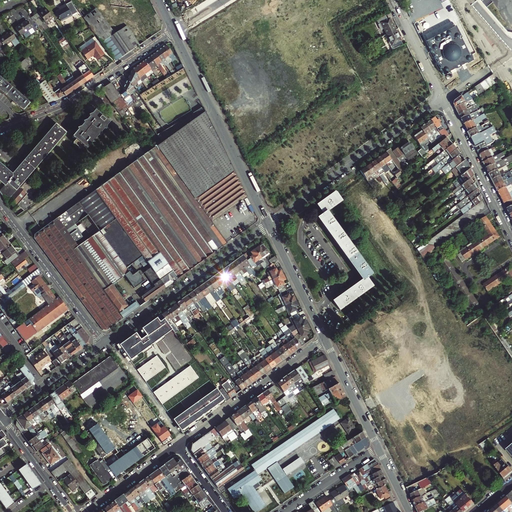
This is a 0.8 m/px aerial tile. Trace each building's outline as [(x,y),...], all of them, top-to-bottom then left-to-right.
[(71,2),(67,5),(63,7),(64,8),(61,10),(57,12),(62,22),(77,13),(71,2)] [(147,9),(148,11),(147,12),(148,14),(151,19),(157,28),(163,24),(160,18),(155,9),(154,7),(153,5),(147,9)] [(84,18),(92,28),(97,35),(102,43),(111,36),(115,33),(97,8),(84,18)] [(32,17),(38,27),(45,23),(38,13),(32,17)] [(148,14),(141,19),(150,33),(157,28),(151,19),(148,14)] [(387,19),(385,16),(376,20),(378,24),(381,23),(386,34),(395,30),(391,21),(389,21),(388,19),(387,19)] [(27,20),(16,28),(21,35),(33,27),(27,20)] [(455,26),(426,41),(440,70),(439,70),(443,76),(473,61),(455,26)] [(111,36),(102,43),(115,61),(132,50),(123,36),(129,32),(125,27),(115,33),(111,36)] [(403,45),(395,30),(386,34),(390,41),(394,49),(403,45)] [(0,38),(0,40),(3,45),(12,41),(15,45),(19,42),(11,31),(0,38)] [(138,46),(129,32),(123,36),(132,50),(138,46)] [(94,39),(81,49),(86,57),(92,53),(96,57),(103,52),(94,39)] [(169,57),(171,60),(175,57),(166,44),(162,47),(169,57)] [(168,62),(171,60),(169,57),(162,47),(159,50),(168,62)] [(159,50),(155,53),(161,61),(164,66),(166,65),(172,73),(175,71),(173,69),(168,62),(159,50)] [(161,61),(155,53),(150,56),(158,67),(165,77),(169,75),(161,64),(160,65),(159,63),(161,61)] [(158,67),(150,56),(144,61),(152,72),(156,77),(158,80),(159,79),(160,81),(159,81),(160,82),(163,81),(155,70),(158,67)] [(20,62),(25,69),(32,65),(28,57),(20,62)] [(152,72),(144,61),(138,65),(145,74),(146,76),(152,72)] [(71,64),(77,72),(79,71),(73,62),(71,64)] [(57,76),(60,74),(54,65),(50,67),(57,76)] [(139,78),(145,74),(138,65),(132,69),(139,78)] [(82,74),(86,81),(94,76),(88,68),(82,72),(83,73),(82,74)] [(139,78),(132,69),(130,74),(137,82),(140,80),(139,78)] [(54,92),(58,99),(66,96),(73,91),(68,84),(67,85),(66,84),(65,82),(60,74),(57,76),(56,77),(62,85),(58,87),(59,89),(54,92)] [(80,86),(86,81),(82,74),(81,75),(80,74),(74,78),(80,86)] [(137,83),(137,82),(130,74),(129,76),(128,78),(134,86),(137,83)] [(67,82),(68,84),(73,91),(80,86),(74,78),(73,76),(65,82),(67,82)] [(0,77),(0,90),(23,110),(29,103),(12,88),(0,77)] [(128,78),(123,88),(126,92),(136,105),(139,102),(133,95),(136,93),(132,87),(134,86),(128,78)] [(58,99),(45,82),(38,87),(50,102),(58,99)] [(121,96),(111,82),(101,89),(118,112),(122,109),(128,105),(129,108),(132,106),(134,109),(144,123),(148,121),(136,105),(126,92),(121,96)] [(485,90),(480,84),(475,87),(479,94),(485,90)] [(473,99),(468,92),(455,101),(454,105),(456,108),(473,99)] [(473,99),(456,108),(458,113),(468,109),(476,104),(473,99)] [(458,113),(461,119),(471,114),(473,113),(473,111),(472,110),(473,110),(472,108),(474,107),(475,108),(476,108),(477,109),(476,110),(475,110),(475,112),(480,109),(476,104),(468,109),(458,113)] [(164,139),(157,144),(208,217),(212,222),(247,197),(205,106),(160,134),(164,139)] [(484,115),(480,109),(475,112),(473,113),(471,114),(461,119),(464,124),(484,115)] [(78,128),(78,129),(73,136),(76,139),(73,143),(81,149),(84,145),(87,148),(93,141),(95,142),(96,138),(99,135),(100,135),(101,132),(104,129),(106,129),(107,125),(110,122),(95,110),(93,113),(89,115),(89,116),(87,119),(84,121),(84,123),(81,126),(78,128)] [(464,124),(468,132),(479,127),(489,122),(488,120),(484,122),(480,123),(480,124),(479,125),(477,122),(486,117),(484,115),(464,124)] [(430,120),(440,134),(441,136),(444,139),(446,137),(449,135),(446,131),(445,132),(438,123),(437,120),(434,117),(430,120)] [(150,119),(148,121),(155,130),(157,129),(150,119)] [(430,120),(425,124),(435,138),(440,134),(430,120)] [(42,161),(55,145),(66,132),(57,124),(46,137),(13,176),(0,165),(0,180),(5,185),(0,191),(0,192),(7,201),(8,200),(14,193),(17,190),(23,182),(26,181),(26,179),(42,161)] [(420,127),(422,130),(428,138),(434,147),(439,143),(436,139),(435,138),(425,124),(420,127)] [(480,130),(479,127),(468,132),(471,138),(485,131),(489,128),(493,127),(491,124),(480,130)] [(428,138),(422,130),(413,136),(422,147),(425,145),(423,142),(428,138)] [(489,144),(487,140),(488,139),(488,138),(488,137),(487,136),(486,136),(485,136),(484,133),(486,133),(485,131),(471,138),(475,147),(479,145),(481,148),(477,150),(479,155),(488,150),(486,146),(489,144)] [(446,137),(444,139),(439,143),(434,147),(428,152),(430,156),(440,148),(443,151),(452,144),(446,137)] [(400,149),(407,158),(408,160),(409,160),(417,153),(416,152),(409,142),(400,149)] [(227,243),(212,222),(208,217),(157,144),(155,146),(147,151),(99,187),(94,190),(101,199),(142,256),(151,267),(166,288),(227,243)] [(452,144),(443,151),(437,156),(441,161),(456,149),(452,144)] [(399,147),(393,151),(400,161),(403,158),(406,162),(408,160),(407,158),(400,149),(399,147)] [(495,147),(488,150),(479,155),(483,163),(495,156),(492,150),(496,148),(495,147)] [(390,148),(385,152),(393,162),(395,166),(401,173),(406,170),(400,161),(393,151),(390,148)] [(426,153),(422,148),(417,152),(418,153),(421,157),(426,153)] [(445,166),(458,155),(460,154),(456,149),(441,161),(431,169),(435,174),(436,173),(445,166)] [(385,152),(380,156),(390,169),(391,171),(396,178),(401,173),(395,166),(393,162),(385,152)] [(483,163),(486,168),(498,162),(497,159),(504,155),(503,152),(495,156),(483,163)] [(486,168),(489,174),(498,169),(502,167),(507,165),(511,162),(511,154),(498,162),(486,168)] [(451,170),(463,161),(458,155),(445,166),(436,173),(437,175),(443,170),(446,167),(449,171),(451,170)] [(390,169),(380,156),(375,159),(385,173),(390,169)] [(375,159),(370,163),(379,176),(383,181),(386,185),(391,181),(388,177),(384,179),(381,176),(385,173),(375,159)] [(465,159),(463,161),(451,170),(457,178),(470,169),(465,159)] [(379,176),(370,163),(365,167),(374,179),(379,176)] [(360,170),(369,183),(374,179),(365,167),(360,170)] [(473,176),(470,169),(457,178),(452,182),(457,188),(461,185),(470,178),(473,176)] [(489,174),(492,180),(508,172),(510,171),(509,169),(504,171),(503,169),(499,171),(498,169),(489,174)] [(492,180),(495,185),(511,177),(511,175),(510,176),(508,172),(492,180)] [(495,185),(498,191),(511,183),(511,177),(495,185)] [(392,181),(398,188),(402,185),(397,178),(392,181)] [(470,178),(461,185),(463,187),(455,194),(457,196),(461,193),(474,183),(470,178)] [(349,181),(346,184),(350,190),(354,187),(349,181)] [(476,189),(474,183),(461,193),(464,196),(465,198),(476,189)] [(511,183),(498,191),(500,197),(511,190),(511,183)] [(14,193),(8,200),(15,207),(13,209),(15,212),(20,207),(24,211),(34,203),(27,197),(30,194),(31,194),(31,193),(30,193),(23,186),(18,191),(15,194),(14,193)] [(479,194),(476,189),(465,198),(464,198),(465,200),(467,202),(471,199),(472,200),(479,194)] [(126,268),(142,256),(101,199),(94,190),(82,200),(35,234),(34,238),(103,330),(107,331),(140,307),(135,301),(128,306),(112,284),(125,275),(134,288),(145,280),(138,271),(132,275),(126,268)] [(511,190),(500,197),(504,204),(511,199),(511,190)] [(341,201),(335,192),(317,205),(323,214),(318,217),(363,280),(333,301),(339,309),(372,286),(366,277),(371,274),(326,211),(341,201)] [(482,200),(479,194),(472,200),(468,204),(465,206),(468,211),(469,210),(473,207),(482,201),(482,200)] [(473,207),(479,208),(483,209),(484,206),(482,201),(473,207)] [(486,216),(479,221),(481,224),(483,228),(490,223),(486,216)] [(481,224),(479,221),(472,225),(477,232),(481,229),(479,226),(481,224)] [(495,230),(490,223),(483,228),(488,234),(488,235),(495,230)] [(488,235),(492,241),(499,237),(495,230),(488,235)] [(10,244),(1,234),(0,234),(0,249),(1,251),(10,244)] [(486,246),(492,241),(488,235),(488,234),(481,239),(486,246)] [(474,243),(479,250),(486,246),(481,239),(478,241),(474,243)] [(479,250),(474,243),(473,241),(467,246),(468,248),(472,255),(479,250)] [(255,249),(266,265),(268,267),(270,265),(265,257),(263,258),(262,257),(268,252),(262,244),(255,249)] [(437,249),(433,245),(424,244),(417,249),(423,258),(437,249)] [(10,245),(7,248),(2,252),(6,257),(8,259),(5,261),(7,265),(19,255),(10,245)] [(468,248),(461,252),(466,259),(472,255),(468,248)] [(264,267),(266,265),(255,249),(251,252),(253,255),(249,258),(246,253),(242,255),(248,263),(252,261),(255,264),(260,261),(264,267)] [(466,259),(461,252),(460,253),(457,255),(462,262),(466,259)] [(22,255),(12,262),(17,270),(27,262),(22,255)] [(259,278),(248,263),(242,255),(238,259),(244,267),(246,266),(251,274),(254,277),(256,276),(258,279),(259,278)] [(278,260),(276,256),(269,261),(271,264),(273,263),(278,260)] [(451,263),(446,256),(437,262),(442,269),(444,268),(451,263)] [(244,267),(238,259),(233,262),(242,275),(244,278),(247,275),(248,276),(249,275),(244,267)] [(237,279),(242,275),(233,262),(228,266),(237,279)] [(277,271),(273,263),(271,264),(270,265),(268,267),(265,269),(270,277),(261,281),(263,284),(282,275),(280,270),(277,271)] [(455,270),(451,263),(444,268),(448,275),(455,270)] [(35,264),(29,268),(33,273),(38,269),(35,264)] [(228,266),(223,270),(232,282),(237,279),(228,266)] [(511,269),(510,266),(503,271),(508,278),(511,275),(511,269)] [(155,287),(141,296),(145,303),(166,288),(151,267),(144,272),(155,287)] [(21,282),(23,284),(28,280),(28,281),(32,279),(33,280),(32,281),(45,299),(52,294),(39,276),(42,274),(38,269),(33,273),(21,282)] [(223,270),(218,273),(224,282),(227,286),(229,284),(232,282),(223,270)] [(455,270),(448,275),(453,282),(460,277),(455,270)] [(503,271),(497,275),(501,282),(508,278),(503,271)] [(224,282),(218,273),(213,277),(222,290),(227,286),(224,282)] [(263,284),(265,287),(271,284),(273,285),(275,288),(277,287),(280,294),(286,290),(282,281),(285,279),(282,275),(263,284)] [(489,280),(494,287),(501,282),(497,275),(489,280)] [(222,290),(213,277),(208,280),(217,293),(218,295),(220,294),(221,294),(224,292),(222,290)] [(460,277),(453,282),(457,288),(464,283),(460,277)] [(217,293),(208,280),(203,284),(212,297),(217,293)] [(494,287),(489,280),(483,284),(488,291),(494,287)] [(8,293),(0,298),(0,308),(3,312),(8,308),(4,303),(10,298),(25,287),(23,284),(21,282),(8,293)] [(464,283),(457,288),(462,295),(469,290),(464,283)] [(203,284),(198,288),(204,296),(206,295),(213,304),(216,302),(212,297),(203,284)] [(198,288),(193,291),(199,300),(201,298),(204,303),(207,306),(210,304),(204,296),(198,288)] [(290,297),(286,290),(280,294),(278,295),(282,303),(284,302),(285,304),(284,305),(284,306),(295,301),(293,296),(290,297)] [(469,290),(462,295),(467,301),(473,297),(469,290)] [(193,291),(188,295),(194,303),(196,302),(199,306),(204,313),(207,310),(202,304),(199,300),(193,291)] [(181,300),(187,308),(189,307),(191,309),(190,310),(195,317),(198,314),(201,319),(204,318),(195,306),(196,306),(194,303),(188,295),(181,300)] [(59,296),(22,324),(21,325),(15,329),(25,341),(68,309),(59,296)] [(141,296),(135,301),(140,307),(145,303),(141,296)] [(473,297),(467,301),(471,308),(478,303),(473,297)] [(14,303),(10,298),(4,303),(8,308),(14,303)] [(190,311),(187,308),(181,300),(176,303),(185,315),(192,325),(194,324),(189,317),(192,314),(190,312),(190,311)] [(297,305),(295,301),(284,306),(285,307),(287,306),(290,313),(291,316),(298,313),(294,307),(297,305)] [(185,315),(176,303),(171,307),(182,322),(184,325),(186,323),(185,321),(183,322),(181,319),(183,318),(183,317),(185,315)] [(171,307),(166,311),(172,319),(175,317),(178,321),(179,320),(181,323),(182,322),(171,307)] [(172,319),(166,311),(161,314),(172,329),(175,333),(178,331),(173,324),(171,323),(169,321),(172,319)] [(291,316),(289,317),(293,325),(287,328),(290,332),(307,324),(305,320),(301,321),(298,313),(291,316)] [(130,360),(172,329),(161,314),(144,327),(149,334),(146,336),(140,340),(135,333),(119,345),(130,360)] [(70,323),(66,325),(71,333),(82,348),(86,346),(78,335),(76,332),(74,329),(72,325),(70,323)] [(309,329),(307,324),(290,332),(301,347),(305,344),(300,337),(308,334),(306,331),(309,329)] [(226,326),(221,330),(224,335),(229,332),(229,331),(226,326)] [(77,352),(66,337),(61,329),(54,334),(58,340),(62,346),(70,357),(77,352)] [(84,330),(78,335),(86,346),(88,344),(90,337),(84,330)] [(301,347),(290,332),(285,336),(296,350),(301,347)] [(82,348),(71,333),(66,337),(77,352),(82,348)] [(285,336),(280,339),(291,354),(296,350),(285,336)] [(66,360),(59,348),(54,342),(51,337),(45,341),(61,364),(66,360)] [(172,343),(184,361),(191,357),(179,339),(172,343)] [(280,339),(275,343),(286,358),(291,354),(280,339)] [(270,347),(272,349),(281,361),(286,358),(275,343),(270,347)] [(8,344),(3,347),(6,352),(7,352),(11,348),(8,344)] [(62,346),(59,348),(66,360),(70,357),(62,346)] [(281,361),(272,349),(270,350),(268,348),(265,350),(267,352),(276,365),(281,361)] [(43,350),(30,360),(38,371),(41,368),(40,367),(50,360),(43,350)] [(271,369),(276,365),(267,352),(265,354),(263,351),(260,353),(260,354),(271,369)] [(259,358),(257,359),(266,372),(271,369),(260,354),(258,356),(259,358)] [(137,370),(146,382),(165,367),(156,355),(137,370)] [(329,365),(324,355),(311,362),(316,372),(329,365)] [(81,395),(99,382),(118,368),(110,357),(72,383),(81,395)] [(266,372),(257,359),(254,361),(252,358),(249,360),(252,363),(255,367),(261,376),(266,372)] [(246,387),(233,368),(231,366),(228,362),(223,365),(228,372),(230,371),(237,380),(235,381),(236,383),(237,385),(241,390),(246,387)] [(34,378),(23,363),(18,367),(20,370),(21,371),(31,385),(34,378)] [(248,368),(256,379),(261,376),(255,367),(253,368),(250,364),(247,367),(248,368)] [(190,366),(153,392),(162,404),(199,377),(190,366)] [(247,367),(246,366),(242,370),(251,383),(256,379),(248,368),(247,367)] [(302,379),(306,377),(299,366),(295,370),(301,378),(302,379)] [(242,370),(240,368),(238,370),(235,367),(233,368),(246,387),(251,383),(242,370)] [(301,378),(295,370),(294,370),(287,375),(293,383),(297,381),(298,381),(300,380),(300,378),(301,378)] [(18,378),(26,389),(31,385),(21,371),(16,375),(18,378)] [(332,371),(324,375),(326,381),(335,376),(332,371)] [(296,387),(293,383),(287,375),(282,379),(289,388),(292,392),(297,389),(296,387)] [(335,376),(326,381),(309,389),(315,397),(317,396),(321,393),(338,383),(335,376)] [(13,381),(14,382),(21,393),(26,389),(18,378),(13,381)] [(224,392),(229,399),(235,395),(231,389),(224,380),(223,378),(220,381),(222,384),(220,386),(222,388),(222,389),(223,390),(224,392)] [(289,388),(282,379),(277,383),(286,395),(282,398),(286,404),(290,401),(289,399),(290,398),(289,395),(290,394),(287,390),(289,388)] [(21,393),(14,382),(11,385),(9,381),(7,383),(16,396),(21,393)] [(61,400),(76,390),(69,381),(54,392),(61,400)] [(81,395),(83,399),(102,386),(99,382),(81,395)] [(5,392),(8,395),(11,400),(16,396),(7,383),(2,387),(2,388),(5,392)] [(338,383),(321,393),(323,396),(318,398),(316,400),(319,404),(342,390),(338,383)] [(237,385),(236,386),(231,389),(235,395),(241,390),(237,385)] [(0,388),(0,394),(6,403),(11,400),(8,395),(5,392),(3,393),(2,392),(3,392),(1,389),(2,388),(2,387),(0,388)] [(216,388),(203,398),(204,400),(218,390),(216,388)] [(219,391),(226,401),(229,399),(224,392),(223,390),(222,389),(219,391)] [(174,421),(183,433),(226,401),(219,391),(218,390),(204,400),(203,398),(186,410),(188,411),(174,421)] [(267,390),(262,393),(269,403),(270,405),(273,403),(277,409),(279,407),(276,403),(271,396),(267,390)] [(342,390),(319,404),(323,410),(324,409),(323,408),(323,407),(328,404),(329,405),(330,406),(331,405),(345,397),(342,390)] [(74,419),(61,400),(54,392),(49,395),(55,403),(69,423),(74,419)] [(256,398),(262,406),(264,404),(265,406),(269,403),(262,393),(262,394),(256,398)] [(43,400),(53,414),(56,412),(53,408),(54,407),(52,404),(55,403),(49,395),(43,400)] [(252,401),(251,401),(257,409),(260,413),(262,416),(267,412),(265,409),(262,406),(256,398),(252,401)] [(43,400),(38,403),(47,416),(52,413),(53,415),(53,416),(54,415),(53,414),(43,400)] [(246,405),(256,417),(257,420),(259,419),(256,416),(258,415),(255,411),(257,409),(251,401),(246,405)] [(47,416),(38,403),(33,407),(39,415),(41,414),(45,420),(46,421),(49,419),(49,418),(47,416)] [(236,412),(242,420),(249,415),(252,420),(256,417),(246,405),(236,412)] [(33,407),(28,411),(36,421),(39,419),(40,420),(41,422),(43,420),(39,415),(33,407)] [(173,419),(174,421),(188,411),(186,410),(173,419)] [(333,410),(251,465),(255,470),(258,475),(268,468),(277,462),(333,424),(340,419),(333,410)] [(36,421),(28,411),(23,415),(30,425),(33,423),(36,421)] [(236,412),(225,420),(231,429),(237,425),(241,431),(247,427),(242,420),(236,412)] [(17,419),(22,426),(25,430),(31,425),(30,425),(23,415),(17,419)] [(348,435),(356,429),(348,418),(340,423),(348,435)] [(225,420),(215,428),(219,435),(221,437),(231,429),(225,420)] [(110,458),(107,460),(105,462),(110,469),(116,476),(155,448),(148,438),(119,459),(115,454),(118,452),(97,422),(94,424),(95,425),(89,429),(110,458)] [(157,423),(151,427),(162,442),(167,439),(167,438),(171,435),(164,426),(160,428),(157,423)] [(219,435),(215,428),(211,431),(215,438),(219,435)] [(231,429),(221,437),(223,439),(233,431),(231,429)] [(37,435),(28,442),(32,447),(39,441),(42,439),(43,438),(41,436),(42,435),(45,432),(44,430),(42,431),(37,435)] [(87,431),(86,432),(84,433),(92,444),(94,446),(96,444),(87,431)] [(191,450),(193,454),(205,445),(209,442),(211,441),(214,438),(209,432),(192,444),(191,450)] [(344,451),(349,448),(356,443),(365,438),(362,432),(346,442),(337,448),(340,454),(344,451)] [(0,458),(14,448),(4,434),(0,433),(0,458)] [(349,448),(354,455),(365,447),(366,447),(366,446),(367,445),(367,444),(367,443),(367,442),(367,441),(365,438),(356,443),(349,448)] [(39,441),(32,447),(35,451),(49,442),(47,439),(44,441),(41,443),(39,441)] [(197,459),(209,450),(206,446),(208,445),(210,443),(209,442),(205,445),(193,454),(197,459)] [(42,454),(50,465),(60,458),(59,458),(61,456),(58,452),(56,454),(49,444),(45,447),(46,449),(47,450),(42,453),(42,454)] [(349,448),(344,451),(349,458),(354,455),(349,448)] [(209,450),(197,459),(201,464),(209,458),(207,456),(212,453),(209,450)] [(340,454),(335,457),(339,462),(338,463),(340,465),(344,461),(340,454)] [(209,458),(201,464),(204,469),(212,464),(217,461),(213,455),(209,458)] [(283,469),(287,475),(305,463),(300,457),(283,469)] [(338,463),(335,457),(331,459),(328,461),(333,469),(340,465),(338,463)] [(106,472),(110,469),(105,462),(103,459),(99,462),(98,460),(90,465),(104,485),(112,479),(106,472)] [(173,459),(164,465),(170,474),(176,470),(183,465),(180,461),(176,464),(173,459)] [(511,471),(505,464),(501,467),(498,463),(497,461),(493,464),(504,479),(511,471)] [(277,462),(268,468),(285,493),(294,487),(277,462)] [(65,467),(63,463),(51,472),(56,478),(62,473),(67,470),(65,467)] [(208,474),(220,466),(221,465),(220,463),(219,464),(218,463),(214,466),(212,464),(204,469),(208,474)] [(26,464),(18,470),(33,490),(41,484),(36,478),(26,464)] [(235,468),(233,464),(224,470),(212,479),(218,488),(245,469),(241,464),(235,468)] [(378,464),(371,468),(365,471),(366,473),(367,475),(367,476),(381,469),(378,464)] [(170,474),(164,465),(159,468),(175,493),(181,489),(180,488),(170,474)] [(212,479),(224,470),(220,466),(208,474),(212,479)] [(362,467),(359,470),(362,476),(366,483),(369,481),(366,477),(365,478),(364,475),(366,473),(365,471),(362,467)] [(159,468),(149,476),(157,487),(158,489),(161,493),(166,489),(169,494),(171,496),(175,493),(159,468)] [(369,481),(383,474),(381,469),(367,476),(368,476),(366,477),(369,481)] [(258,475),(255,470),(227,489),(233,499),(241,494),(252,511),(256,511),(266,506),(255,489),(260,486),(258,483),(262,480),(258,475)] [(350,475),(353,481),(357,478),(361,485),(357,487),(360,492),(368,487),(359,473),(355,475),(354,473),(350,475)] [(78,484),(76,481),(74,478),(72,475),(70,474),(63,479),(73,492),(76,490),(75,488),(79,485),(78,484)] [(353,481),(350,475),(349,474),(342,479),(347,486),(348,486),(351,484),(352,486),(357,493),(360,492),(357,487),(353,481)] [(385,479),(383,474),(369,481),(366,483),(368,487),(373,485),(373,484),(385,479)] [(193,480),(190,475),(183,480),(181,481),(183,483),(180,485),(181,487),(180,488),(181,489),(193,480)] [(157,487),(149,476),(144,479),(152,491),(157,487)] [(144,479),(138,483),(148,496),(150,495),(151,497),(155,494),(153,493),(152,491),(144,479)] [(376,489),(384,485),(387,483),(385,479),(373,484),(376,489)] [(427,479),(419,483),(422,489),(430,485),(431,486),(432,485),(427,479)] [(18,480),(15,482),(23,495),(26,493),(18,480)] [(184,494),(197,485),(193,480),(181,489),(183,492),(181,494),(182,495),(184,494)] [(148,496),(138,483),(133,487),(143,500),(147,497),(148,499),(149,498),(148,496)] [(0,501),(6,509),(14,504),(0,484),(0,501)] [(202,491),(197,485),(184,494),(186,497),(189,499),(194,496),(202,491)] [(349,494),(344,485),(331,493),(333,496),(328,499),(334,507),(335,509),(339,506),(336,502),(349,494)] [(390,496),(384,485),(376,489),(375,489),(380,498),(384,496),(385,499),(390,496)] [(143,500),(133,487),(128,490),(136,501),(138,504),(143,500)] [(435,497),(441,494),(437,488),(431,492),(435,497)] [(425,496),(422,489),(410,495),(413,501),(425,496)] [(462,489),(457,494),(469,508),(474,504),(462,489)] [(136,501),(128,490),(123,494),(135,510),(139,508),(135,502),(136,501)] [(202,491),(194,496),(197,500),(200,504),(202,508),(210,502),(202,491)] [(136,511),(135,510),(123,494),(114,501),(120,509),(121,511),(136,511)] [(464,511),(469,508),(457,494),(452,499),(458,506),(463,511),(464,511)] [(328,499),(326,496),(316,503),(321,511),(327,511),(334,507),(328,499)] [(413,501),(416,508),(431,500),(430,497),(423,501),(422,497),(425,496),(413,501)] [(511,503),(506,496),(502,500),(511,510),(511,503)] [(431,500),(416,508),(418,511),(422,511),(423,511),(432,507),(441,503),(439,501),(436,502),(434,498),(431,500)] [(448,498),(445,500),(452,508),(454,511),(463,511),(458,506),(456,507),(448,498)] [(511,511),(511,510),(502,500),(498,504),(504,511),(510,511),(511,511)] [(120,509),(114,501),(109,504),(114,511),(118,511),(117,511),(120,509)] [(312,509),(313,511),(319,511),(312,501),(308,504),(312,509)] [(397,511),(393,502),(384,506),(386,511),(397,511)]
